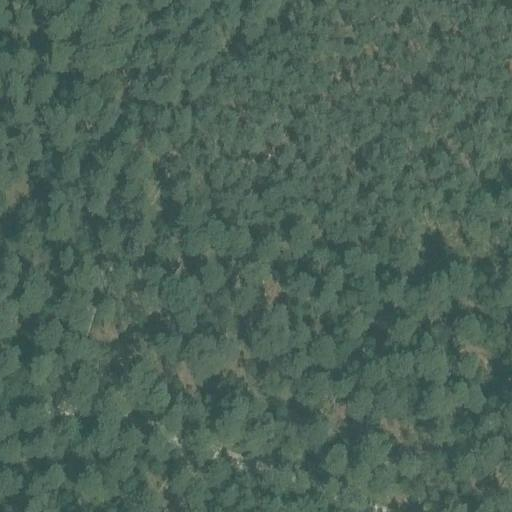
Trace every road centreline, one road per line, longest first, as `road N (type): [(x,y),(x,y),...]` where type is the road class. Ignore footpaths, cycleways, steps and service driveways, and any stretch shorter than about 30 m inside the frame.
road 1 (track): [(73,408),(106,296),(154,204),(299,0)]
road 2 (track): [(0,425),(73,408),(348,511)]
